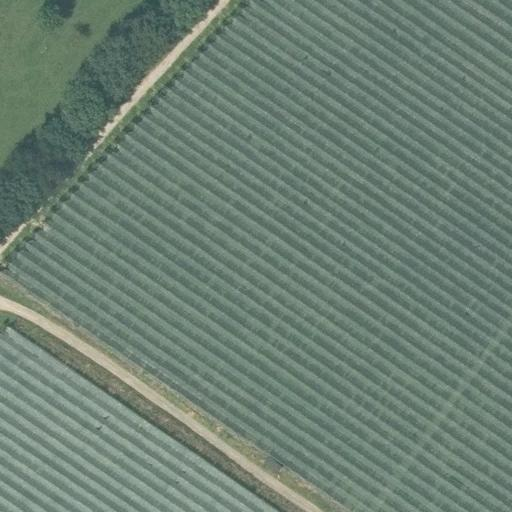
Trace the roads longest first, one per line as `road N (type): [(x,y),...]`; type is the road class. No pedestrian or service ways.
road 1 (track): [(0,303),(57,329),(316,511)]
road 2 (track): [(0,246),(218,0)]
